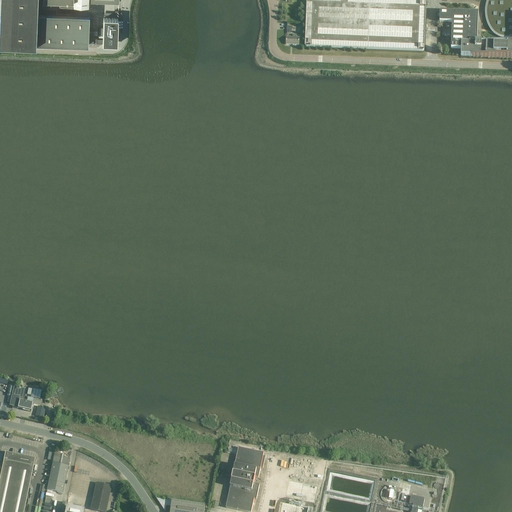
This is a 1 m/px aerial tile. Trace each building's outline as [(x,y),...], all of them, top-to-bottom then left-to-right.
[(0,0),(0,39),(39,41),(93,43),(93,31),(88,31),(88,13),(42,11),(41,0),(59,0),(59,4),(88,5),(88,0),(118,1),(118,0),(0,0)] [(306,0),(305,45),(305,46),(305,47),(306,47),(307,47),(422,52),(423,52),(423,51),(424,51),(424,50),(426,4),(426,3),(425,3),(425,2),(424,2),(381,0),(306,0)] [(487,7),(487,12),(487,16),(488,19),(489,23),(490,27),(492,29),(494,32),(497,34),(500,36),(502,36),(505,37),(508,37),(511,36),(511,35),(511,1),(510,0),(498,0),(498,1),(489,0),(489,1),(488,4),(487,7)] [(440,12),(439,23),(452,23),(451,49),(461,49),(461,56),(473,57),(511,58),(511,44),(481,44),(481,43),(476,43),(476,42),(477,42),(478,14),(440,12)] [(103,18),(102,44),(117,45),(118,24),(117,24),(118,18),(103,18)] [(286,45),(299,45),(299,38),(296,38),(296,36),(293,36),(293,38),(286,38),(286,45)] [(30,397),(32,391),(14,387),(11,397),(9,406),(18,408),(17,409),(31,412),(33,403),(27,402),(19,400),(20,399),(26,400),(27,396),(28,396),(29,396),(30,397)] [(38,407),(35,417),(38,417),(37,422),(42,423),(43,418),(44,418),(45,409),(45,408),(38,407)] [(239,448),(226,508),(242,511),(251,511),(254,499),(256,500),(259,485),(254,484),(255,478),(258,478),(261,468),(263,468),(266,457),(263,457),(264,453),(239,448)] [(5,453),(0,477),(0,511),(23,511),(33,467),(35,459),(31,458),(31,457),(19,455),(19,456),(5,453)] [(62,455),(54,453),(52,463),(60,464),(61,457),(62,455)] [(61,465),(61,464),(63,457),(63,455),(62,454),(62,455),(61,457),(60,464),(59,465),(52,463),(52,464),(47,490),(62,493),(63,493),(62,493),(68,467),(61,465)] [(61,464),(61,465),(68,466),(70,459),(63,457),(61,464)] [(99,511),(105,511),(111,487),(96,484),(90,510),(99,511)] [(380,495),(380,496),(381,497),(381,498),(381,499),(382,500),(383,501),(384,502),(385,502),(385,503),(386,503),(387,503),(388,503),(389,503),(390,503),(391,503),(392,503),(393,502),(394,502),(395,501),(396,500),(396,499),(397,498),(397,497),(397,496),(397,495),(397,494),(397,493),(397,492),(396,491),(396,490),(395,489),(394,488),(393,488),(393,487),(392,487),(391,487),(390,486),(389,486),(388,486),(387,487),(386,487),(385,487),(384,488),(383,489),(382,489),(382,490),(382,491),(381,491),(381,492),(381,493),(380,493),(380,494),(380,495)] [(412,511),(421,511),(422,511),(418,511),(418,510),(422,511),(425,499),(411,496),(409,507),(413,508),(412,511)] [(204,511),(205,507),(172,502),(170,511),(204,511)]
